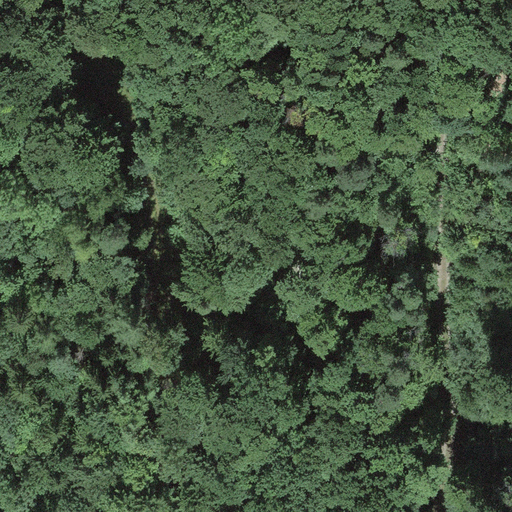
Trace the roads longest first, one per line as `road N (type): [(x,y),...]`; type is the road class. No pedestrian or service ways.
road 1 (track): [(275,0),(274,178),(346,448),(355,511)]
road 2 (track): [(437,511),(446,466),(432,364),(446,71),(462,0)]
road 3 (track): [(164,511),(161,264),(138,141),(104,35)]
